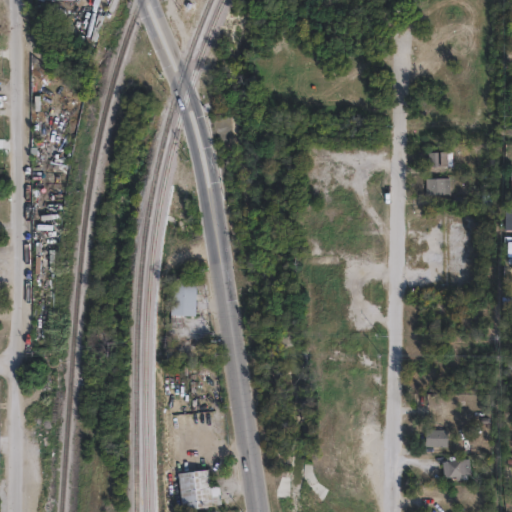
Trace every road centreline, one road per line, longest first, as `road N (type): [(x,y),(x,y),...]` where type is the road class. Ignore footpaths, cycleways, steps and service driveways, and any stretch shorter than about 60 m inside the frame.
road 1 (secondary): [(262,511),(199,144),(146,0)]
road 2 (residential): [(11,511),(18,0)]
road 3 (residential): [(393,511),(403,130)]
